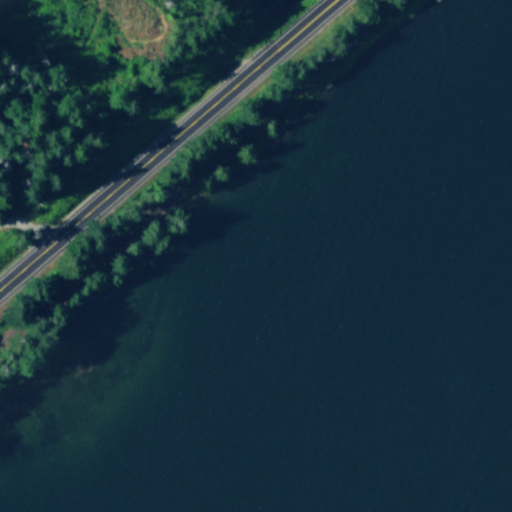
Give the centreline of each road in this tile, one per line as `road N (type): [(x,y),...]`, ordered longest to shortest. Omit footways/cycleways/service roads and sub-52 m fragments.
road 1 (residential): [(0,344),(401,0)]
road 2 (tertiary): [(0,280),(327,0)]
